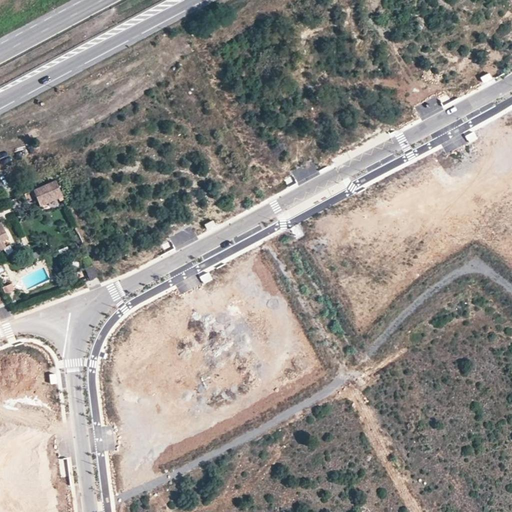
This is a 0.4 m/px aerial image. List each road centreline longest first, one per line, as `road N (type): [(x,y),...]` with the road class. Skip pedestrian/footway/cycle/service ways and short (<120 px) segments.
road 1 (residential): [(82,314),(112,290),(511,81)]
road 2 (track): [(254,221),(423,511)]
road 3 (primary): [(0,100),(190,0)]
road 4 (residential): [(92,511),(73,345),(82,314)]
